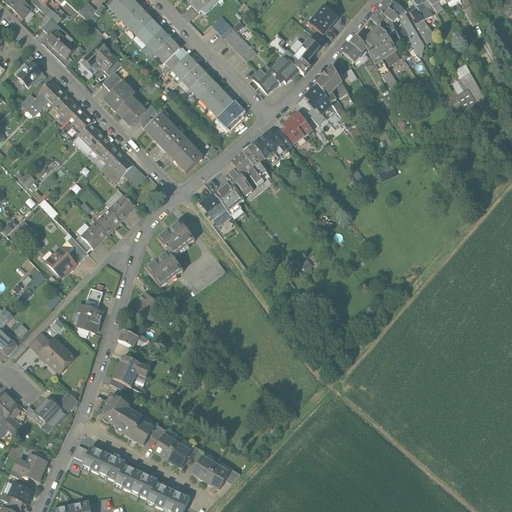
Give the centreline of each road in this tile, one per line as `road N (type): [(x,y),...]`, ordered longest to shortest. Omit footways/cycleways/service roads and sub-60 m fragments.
road 1 (track): [(511,178),(216,511)]
road 2 (track): [(179,194),(328,390),(471,511)]
road 3 (residential): [(0,12),(179,194)]
road 4 (residential): [(82,423),(132,268),(152,221),(179,194)]
road 5 (residential): [(271,119),(158,0)]
road 6 (residential): [(271,119),(375,0)]
road 7 (residential): [(82,423),(210,501)]
